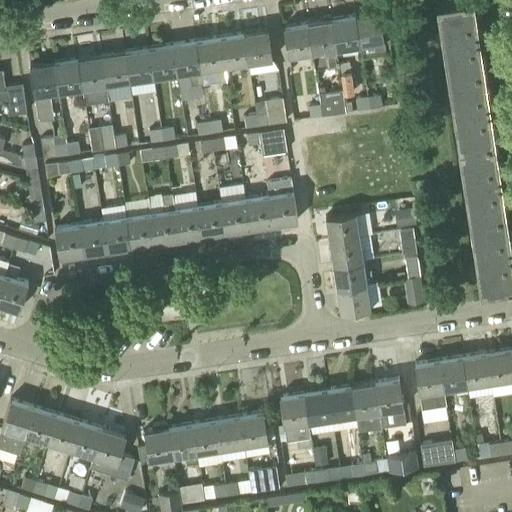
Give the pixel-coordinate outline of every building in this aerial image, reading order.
[(447,73),(484,68),(480,37),(485,36),(483,26),(478,27),(473,0),(445,0),(436,1),(447,73)] [(357,13),(355,14),(360,44),(362,55),(390,51),(389,40),(385,40),(380,10),(369,12),(367,8),(358,10),(357,13)] [(360,44),(355,14),(332,17),(337,48),(360,44)] [(332,17),(308,21),(313,51),(315,67),(339,64),(337,48),(332,17)] [(313,51),(308,21),(284,25),(288,55),(313,51)] [(268,27),(243,31),(248,61),(273,57),(268,27)] [(220,35),(225,65),(248,61),(243,31),(220,35)] [(200,69),(225,65),(220,35),(196,38),(200,69)] [(196,38),(173,42),(178,72),(189,70),(191,83),(202,81),(200,69),(196,38)] [(173,42),(149,45),(154,76),(178,72),(173,42)] [(149,45),(126,49),(130,79),(154,76),(149,45)] [(126,49),(102,53),(106,83),(130,79),(126,49)] [(78,56),(82,86),(84,103),(108,99),(106,83),(102,53),(78,56)] [(78,56),(54,60),(59,90),(82,86),(78,56)] [(50,91),(59,90),(54,60),(30,64),(34,93),(37,116),(43,120),(53,118),(50,91)] [(0,97),(6,100),(8,113),(26,110),(25,101),(22,81),(5,84),(3,67),(0,67),(0,97)] [(458,145),(495,140),(491,109),(495,108),(494,97),(489,98),(484,68),(447,73),(458,145)] [(351,71),(340,73),(344,93),(354,92),(351,71)] [(322,114),(319,92),(318,86),(292,90),(297,118),(322,114)] [(342,89),(319,92),(322,114),(345,111),(343,101),(342,89)] [(380,93),(368,95),(370,107),(382,105),(380,93)] [(370,107),(368,95),(355,97),(357,109),(370,107)] [(256,112),(258,124),(286,120),(282,96),(266,99),(267,110),(256,112)] [(343,101),(345,111),(352,109),(351,100),(343,101)] [(245,113),(247,126),(258,124),(256,112),(245,113)] [(208,119),(209,131),(223,129),(221,117),(208,119)] [(197,121),(199,133),(209,131),(208,119),(197,121)] [(99,124),(102,147),(115,145),(114,134),(112,122),(99,124)] [(173,125),(161,127),(163,138),(175,137),(173,125)] [(283,126),(259,130),(261,142),(263,153),(287,149),(283,126)] [(151,140),(163,138),(161,127),(149,128),(151,140)] [(259,130),(247,132),(249,144),(261,142),(259,130)] [(126,132),(114,134),(115,145),(128,143),(126,132)] [(44,157),(69,153),(67,141),(55,143),(54,134),(41,136),(44,157)] [(223,135),(212,137),(213,149),(225,147),(223,135)] [(202,151),(213,149),(212,137),(200,139),(202,151)] [(78,139),(67,141),(69,153),(80,151),(78,139)] [(500,171),(495,140),(458,145),(469,217),(506,212),(502,181),(507,180),(505,170),(500,171)] [(35,154),(33,142),(22,144),(25,156),(35,154)] [(164,144),(166,156),(178,154),(176,143),(164,144)] [(166,156),(164,144),(152,146),(154,158),(166,156)] [(128,150),(116,152),(118,164),(130,162),(128,150)] [(106,165),(118,164),(116,152),(105,154),(106,165)] [(35,154),(25,156),(26,167),(37,165),(35,154)] [(69,159),(71,171),(83,169),(81,157),(69,159)] [(69,159),(57,161),(59,173),(71,171),(69,159)] [(291,176),(267,180),(269,193),(274,223),(288,220),(298,219),(291,176)] [(155,241),(179,237),(174,207),(171,192),(160,193),(163,209),(150,211),(155,241)] [(269,193),(245,196),(250,226),(274,223),(269,193)] [(44,207),(42,195),(31,197),(32,209),(44,207)] [(226,230),(250,226),(245,196),(221,200),(226,230)] [(226,230),(221,200),(198,204),(202,234),(226,230)] [(198,204),(182,206),(174,207),(179,237),(202,234),(198,204)] [(44,207),(32,209),(34,221),(46,219),(44,207)] [(155,241),(150,211),(126,215),(131,245),(155,241)] [(326,215),(329,239),(359,235),(356,211),(326,215)] [(506,212),(469,217),(480,290),(511,284),(511,241),(511,242),(506,212)] [(131,245),(126,215),(103,218),(107,248),(131,245)] [(107,248),(103,218),(79,222),(84,252),(107,248)] [(79,222),(55,226),(59,256),(84,252),(79,222)] [(414,224),(398,227),(402,251),(418,249),(414,224)] [(2,243),(13,246),(16,235),(5,231),(2,243)] [(16,235),(13,246),(24,250),(28,239),(16,235)] [(329,239),(333,263),(363,259),(359,235),(329,239)] [(333,263),(337,287),(367,282),(363,259),(333,263)] [(408,276),(419,274),(420,274),(419,262),(407,264),(408,276)] [(5,273),(0,287),(0,303),(19,310),(28,280),(5,273)] [(419,274),(408,276),(405,276),(409,305),(423,302),(419,274)] [(367,282),(337,287),(340,311),(371,306),(367,282)] [(511,377),(511,356),(511,347),(487,350),(491,380),(511,377)] [(491,380),(487,350),(463,354),(468,384),(491,380)] [(439,358),(444,388),(468,384),(463,354),(439,358)] [(415,361),(419,392),(421,407),(446,403),(444,388),(439,358),(415,361)] [(399,376),(375,380),(380,411),(382,425),(406,422),(399,376)] [(382,425),(380,411),(375,380),(351,383),(356,414),(358,430),(382,427),(382,425)] [(351,383),(327,387),(332,418),(356,414),(351,383)] [(327,387),(303,391),(308,422),(332,418),(327,387)] [(310,434),(308,422),(303,391),(279,394),(286,437),(310,434)] [(25,433),(34,404),(11,397),(0,429),(0,446),(19,452),(25,433)] [(48,440),(57,411),(34,404),(25,433),(48,440)] [(264,409),(239,413),(243,444),(268,440),(264,409)] [(80,418),(57,411),(48,440),(71,447),(80,418)] [(239,413),(216,417),(220,447),(243,444),(239,413)] [(220,447),(216,417),(192,421),(197,451),(220,447)] [(80,418),(71,447),(94,454),(103,426),(80,418)] [(153,423),(153,427),(144,429),(148,459),(173,455),(168,425),(168,421),(153,423)] [(192,421),(168,425),(173,455),(197,451),(192,421)] [(103,426),(94,454),(91,466),(127,477),(134,457),(120,452),(126,433),(103,426)] [(455,459),(453,447),(451,436),(420,441),(424,464),(455,459)] [(511,450),(511,438),(501,440),(502,452),(511,450)] [(491,454),(502,452),(501,440),(489,442),(491,454)] [(325,443),(312,445),(315,463),(328,461),(325,443)] [(453,447),(455,459),(467,457),(465,445),(453,447)] [(389,469),(413,465),(418,465),(416,451),(387,455),(389,469)] [(377,471),(375,459),(363,460),(365,472),(377,471)] [(365,472),(363,460),(352,462),(353,474),(365,472)] [(248,468),(251,490),(279,486),(276,464),(248,468)] [(316,468),(317,479),(329,478),(327,467),(316,468)] [(316,468),(304,470),(305,481),(317,479),(316,468)] [(32,490),(36,478),(24,475),(21,486),(32,490)] [(36,478),(32,490),(44,493),(47,482),(36,478)] [(225,482),(227,494),(239,492),(237,480),(225,482)] [(178,485),(178,488),(180,501),(203,497),(200,482),(178,485)] [(213,484),(215,495),(227,494),(225,482),(213,484)] [(180,501),(178,488),(158,492),(161,511),(169,510),(181,508),(180,501)] [(66,501),(78,504),(82,493),(70,489),(66,501)] [(306,490),(266,496),(267,505),(308,499),(306,490)] [(19,492),(15,503),(27,506),(30,495),(19,492)] [(82,493),(78,504),(89,508),(93,496),(82,493)] [(30,495),(27,506),(25,511),(50,511),(53,502),(30,495)] [(227,511),(226,502),(217,504),(218,511),(227,511)]
